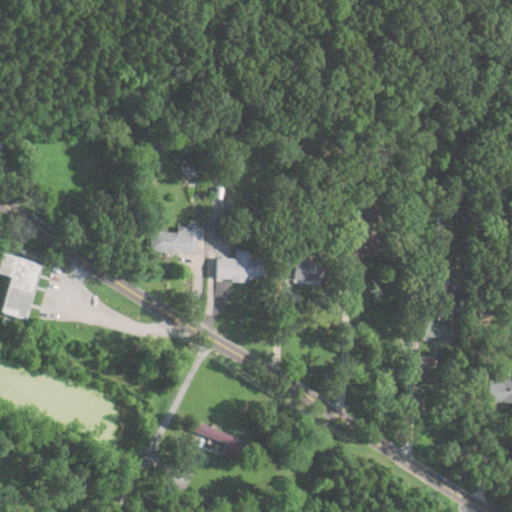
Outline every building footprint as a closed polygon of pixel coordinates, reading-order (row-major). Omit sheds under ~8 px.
[(377,219),(373,200),(357,203),(362,223),(377,219)] [(193,254),(195,225),(172,224),(172,231),(144,230),(143,251),(193,254)] [(376,252),(371,228),(344,233),(348,257),(376,252)] [(210,258),(210,280),(259,280),(259,259),(244,259),(244,250),(232,249),(232,258),(210,258)] [(35,263),(0,252),(0,273),(4,275),(0,287),(0,312),(19,318),(35,263)] [(317,282),(317,259),(289,258),(288,282),(317,282)] [(451,319),(418,317),(418,339),(450,340),(451,319)] [(511,379),(506,379),(507,370),(493,369),(493,379),(483,378),(482,402),(511,402),(511,379)] [(241,438),(193,423),(191,431),(224,442),(220,453),(235,458),(241,438)]
